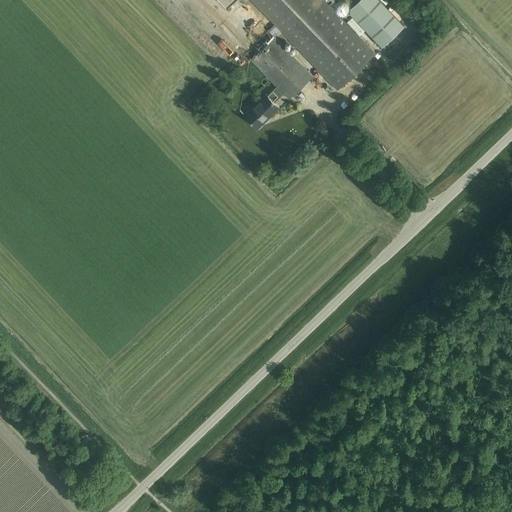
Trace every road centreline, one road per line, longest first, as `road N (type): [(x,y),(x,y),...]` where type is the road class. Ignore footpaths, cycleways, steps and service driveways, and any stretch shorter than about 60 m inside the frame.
road 1 (tertiary): [(117,511),(511,134)]
road 2 (unknown): [(426,215),(335,118),(338,100),(410,39),(412,24),(391,0)]
